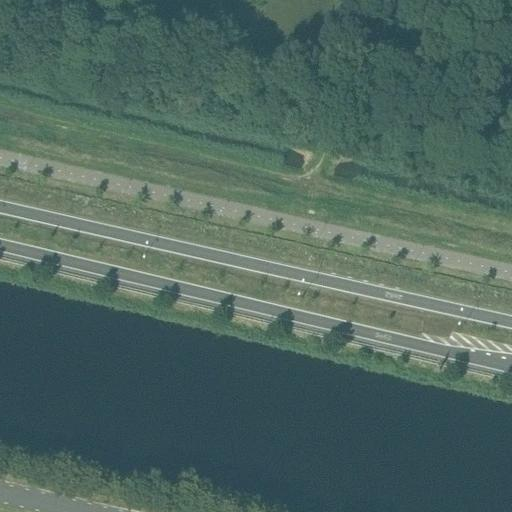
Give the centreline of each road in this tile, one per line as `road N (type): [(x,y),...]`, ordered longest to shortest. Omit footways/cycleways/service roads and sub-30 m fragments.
road 1 (secondary): [(0,244),(511,366)]
road 2 (secondary): [(511,321),(0,205)]
road 3 (unclassified): [(511,270),(0,158)]
